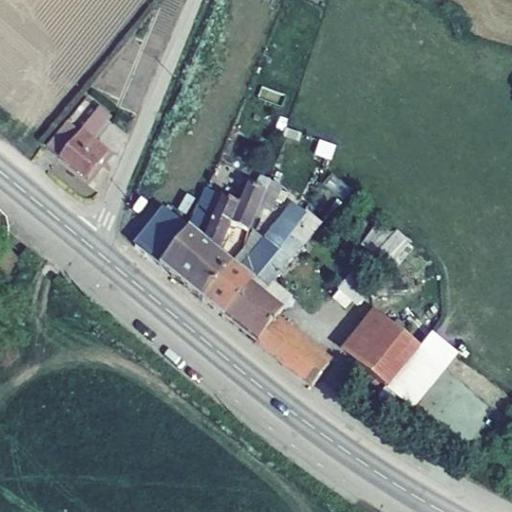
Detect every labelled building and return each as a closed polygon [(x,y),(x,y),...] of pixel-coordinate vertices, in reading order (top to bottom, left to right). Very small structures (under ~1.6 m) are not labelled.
[(98,109),(78,133),(57,158),(85,182),(109,154),(92,140),(110,119),(98,109)] [(45,148),(57,158),(78,133),(65,122),(45,148)] [(262,193),(266,183),(258,178),(253,189),(262,193)] [(205,190),(190,226),(180,239),(159,267),(202,301),(231,264),(216,252),(229,225),(245,232),(262,193),(253,189),(247,186),(238,206),(205,190)] [(223,318),(287,237),(303,216),(290,206),(239,270),(231,264),(202,301),(223,318)] [(318,221),(306,212),(305,213),(303,216),(287,237),(299,246),(318,221)] [(366,249),(403,265),(415,238),(378,222),(366,249)] [(163,227),(155,239),(144,255),(159,267),(180,239),(163,227)] [(287,237),(223,318),(310,387),(316,380),(328,365),(273,321),(283,310),(261,293),(299,246),(287,237)] [(338,299),(350,307),(359,292),(347,284),(338,299)] [(385,326),(355,366),(388,390),(418,350),(385,326)]
